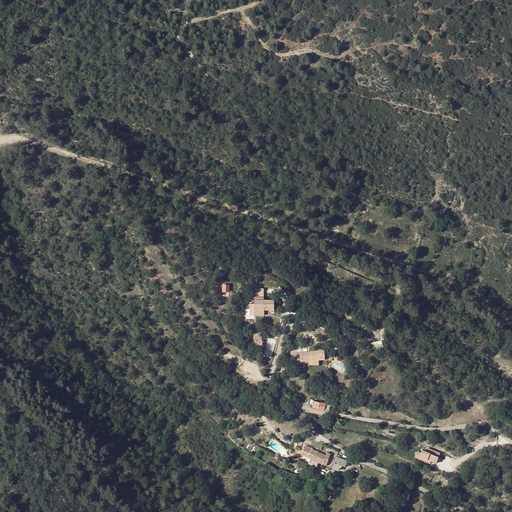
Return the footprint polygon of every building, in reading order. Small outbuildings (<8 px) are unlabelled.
[(263,288),(254,288),(254,304),(250,304),(250,315),(264,315),(264,312),(274,312),(274,300),(264,300),(263,288)] [(262,343),(260,333),(253,334),(255,344),(262,343)] [(381,340),(371,342),(373,349),(382,347),(381,340)] [(316,363),(315,360),(322,359),(321,353),(319,352),(297,355),(298,364),(305,363),(305,359),(309,358),(309,362),(310,366),(316,365),(316,363)] [(324,402),(319,401),(314,400),(312,407),(323,409),(324,402)] [(324,402),(323,409),(332,412),(334,405),(324,402)] [(311,450),(305,447),(303,452),(303,454),(312,459),(310,463),(312,464),(314,460),(318,451),(312,448),(311,450)] [(437,454),(424,449),(422,452),(418,451),(417,454),(414,452),(413,453),(433,462),(437,454)] [(319,462),(323,464),(323,462),(327,454),(318,451),(314,460),(312,464),(317,466),(319,462)] [(323,462),(323,464),(327,465),(332,454),(328,452),(327,454),(323,462)] [(433,462),(413,453),(411,458),(421,462),(422,459),(433,464),(433,462)] [(332,454),(327,465),(333,468),(335,463),(337,456),(332,454)] [(346,461),(337,456),(335,463),(333,468),(339,470),(340,467),(341,465),(342,466),(345,467),(347,461),(346,461)] [(364,494),(373,499),(375,495),(366,490),(364,494)] [(375,495),(373,499),(372,502),(376,504),(380,496),(376,493),(375,495)]
